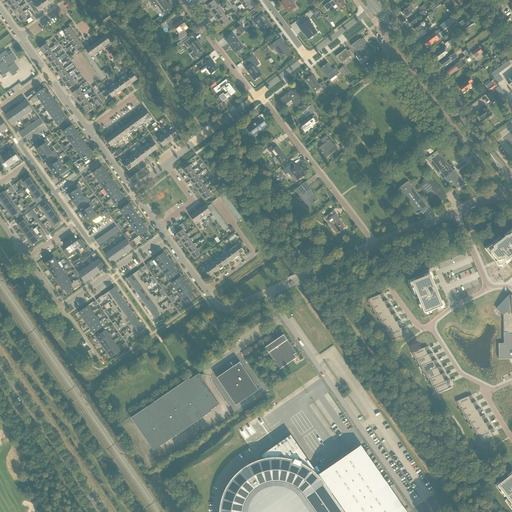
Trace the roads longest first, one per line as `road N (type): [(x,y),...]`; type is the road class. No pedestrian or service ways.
road 1 (unclassified): [(413,503),(284,317)]
road 2 (unclassified): [(366,11),(503,191)]
road 3 (residential): [(373,246),(258,94)]
road 4 (secondary): [(97,511),(0,368)]
road 5 (tertiary): [(491,156),(397,32)]
road 6 (residential): [(164,234),(61,304)]
road 7 (residential): [(254,97),(179,0)]
